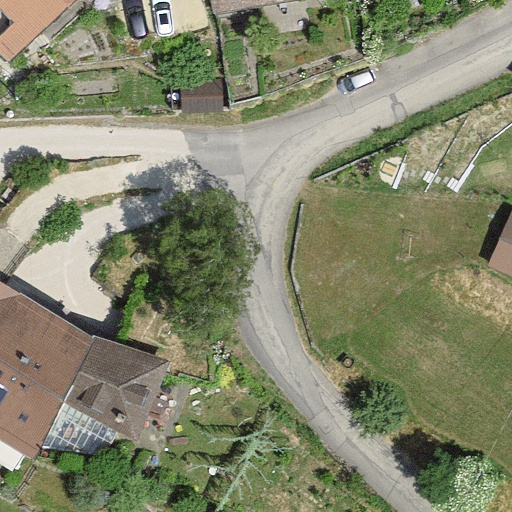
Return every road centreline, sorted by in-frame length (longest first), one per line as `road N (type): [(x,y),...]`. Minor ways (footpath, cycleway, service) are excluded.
road 1 (residential): [(511,28),(330,126),(264,182),(253,285),(284,373),(421,511)]
road 2 (unknown): [(264,182),(117,204),(90,216),(26,286)]
